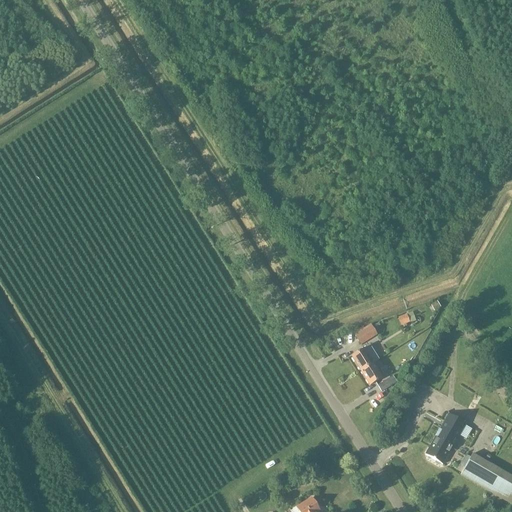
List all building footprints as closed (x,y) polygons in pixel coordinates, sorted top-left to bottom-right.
[(401,326),(409,323),(406,315),(397,318),(401,326)] [(360,345),(377,335),(371,326),(355,336),(360,345)] [(372,364),(376,361),(378,360),(369,345),(351,356),(361,371),(372,364)] [(381,378),(372,364),(361,371),(370,386),(381,378)] [(377,386),(381,392),(396,382),(393,377),(377,386)] [(448,414),(425,455),(442,465),(465,424),(448,414)] [(459,465),(464,468),(460,475),(511,504),(511,476),(472,454),(470,458),(465,455),(459,465)] [(318,511),(320,511),(311,498),(296,508),(298,511),(318,511)]
